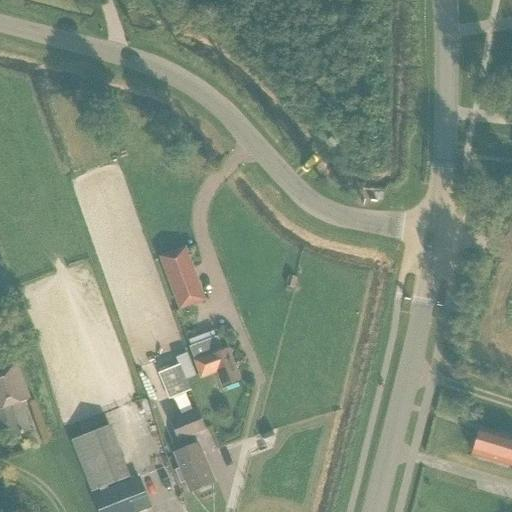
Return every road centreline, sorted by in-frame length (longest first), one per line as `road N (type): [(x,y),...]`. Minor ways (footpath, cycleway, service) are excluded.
road 1 (unclassified): [(434,232),(326,211),(186,83),(139,60),(0,23)]
road 2 (tertiary): [(373,511),(434,232)]
road 3 (tertiary): [(434,232),(446,96),(443,0)]
